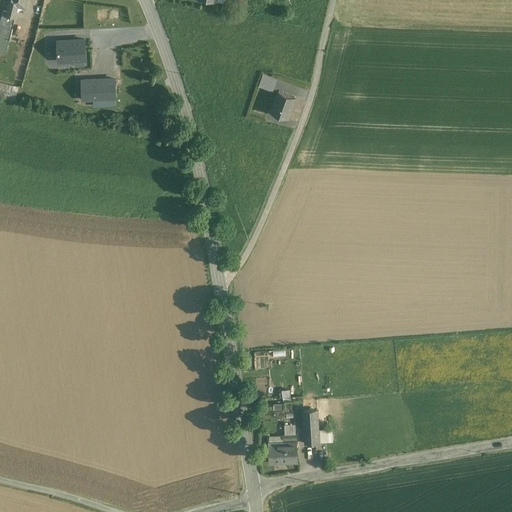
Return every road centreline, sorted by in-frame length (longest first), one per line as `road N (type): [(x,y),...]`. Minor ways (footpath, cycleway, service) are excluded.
road 1 (residential): [(213,282),(237,268),(287,164),(335,0)]
road 2 (secondary): [(145,0),(189,135),(213,282)]
road 3 (residential): [(511,444),(254,493)]
road 4 (secondary): [(213,282),(254,493)]
